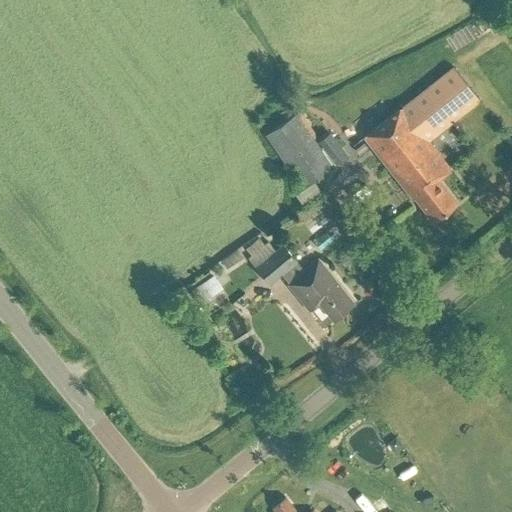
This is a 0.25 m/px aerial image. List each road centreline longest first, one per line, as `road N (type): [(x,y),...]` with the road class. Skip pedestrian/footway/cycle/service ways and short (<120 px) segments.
road 1 (tertiary): [(184,511),(511,243)]
road 2 (tertiary): [(168,511),(0,300)]
